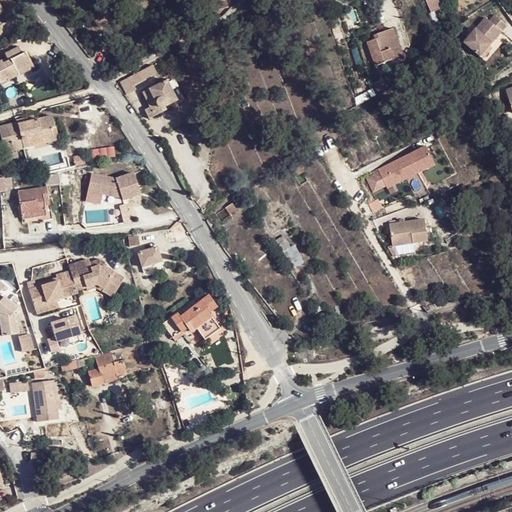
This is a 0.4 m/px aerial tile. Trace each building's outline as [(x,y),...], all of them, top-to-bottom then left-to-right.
[(209,0),(212,9),(226,6),(224,0),(209,0)] [(437,0),(423,0),(429,12),(441,7),(437,0)] [(482,18),(462,43),(478,57),(487,47),(508,22),(499,9),(487,22),(482,18)] [(263,11),(253,15),(258,29),(268,25),(263,11)] [(375,39),(367,42),(375,66),(395,59),(391,49),(399,46),(393,28),(377,34),(379,38),(375,39)] [(403,57),(399,46),(391,49),(395,59),(403,57)] [(2,60),(0,60),(0,79),(6,76),(8,80),(17,76),(15,72),(32,63),(25,51),(21,54),(17,47),(4,53),(8,60),(3,62),(2,60)] [(490,49),(487,47),(478,57),(481,60),(490,49)] [(34,67),(32,63),(15,72),(17,76),(34,67)] [(151,66),(115,85),(123,96),(132,91),(130,87),(155,73),(151,66)] [(148,119),(160,114),(158,110),(162,108),(164,112),(184,102),(172,77),(141,92),(148,108),(143,110),(148,119)] [(511,86),(502,90),(511,114),(511,113),(511,86)] [(15,119),(15,122),(21,145),(23,150),(42,144),(42,139),(51,137),(48,126),(54,125),(51,114),(27,121),(25,117),(15,119)] [(21,145),(15,122),(0,125),(0,135),(4,149),(21,145)] [(42,139),(42,144),(58,139),(54,125),(48,126),(51,137),(42,139)] [(23,150),(21,145),(4,149),(6,155),(23,150)] [(91,149),(92,160),(114,158),(114,147),(91,149)] [(425,147),(377,169),(386,189),(434,167),(425,147)] [(302,172),(295,162),(288,168),(295,177),(302,172)] [(93,172),(90,186),(95,185),(102,193),(112,194),(123,191),(125,197),(126,201),(144,195),(137,173),(123,179),(93,172)] [(60,183),(59,174),(43,176),(44,185),(60,183)] [(13,175),(2,177),(3,189),(15,188),(13,175)] [(265,183),(261,186),(267,195),(278,189),(274,182),(267,186),(265,183)] [(47,187),(20,191),(22,215),(36,214),(36,217),(45,216),(43,199),(48,198),(47,187)] [(267,212),(262,215),(272,235),(293,225),(288,215),(287,216),(277,198),(264,205),(267,212)] [(231,204),(225,209),(228,215),(235,210),(231,204)] [(425,220),(400,223),(407,234),(412,243),(413,244),(427,242),(425,220)] [(407,234),(400,223),(389,225),(392,246),(412,243),(407,234)] [(284,236),(276,242),(284,253),(292,248),(284,236)] [(413,244),(412,243),(392,246),(389,246),(390,257),(414,254),(413,244)] [(156,247),(137,252),(141,266),(160,261),(156,247)] [(88,261),(68,266),(72,281),(92,275),(90,269),(98,267),(98,272),(99,270),(101,266),(99,261),(89,264),(88,261)] [(92,275),(72,281),(76,293),(86,290),(95,287),(101,289),(100,291),(111,297),(122,277),(99,270),(98,272),(98,267),(90,269),(92,275)] [(33,285),(34,288),(57,282),(61,299),(76,295),(76,293),(72,281),(69,272),(56,276),(56,279),(33,285)] [(0,330),(1,335),(18,333),(16,322),(13,323),(11,314),(17,308),(4,296),(3,298),(0,294),(0,292),(5,287),(0,282),(0,330)] [(55,301),(61,299),(57,282),(34,288),(27,291),(33,311),(56,304),(55,301)] [(169,318),(170,320),(173,323),(165,329),(169,334),(176,328),(180,333),(186,329),(189,333),(196,329),(197,331),(213,319),(207,312),(215,306),(207,295),(184,312),(185,313),(178,318),(175,314),(169,318)] [(56,304),(33,311),(35,316),(57,310),(56,304)] [(367,306),(355,310),(359,320),(371,317),(367,306)] [(213,319),(197,331),(201,336),(217,324),(213,319)] [(170,320),(163,326),(165,329),(173,323),(170,320)] [(217,324),(201,336),(205,340),(220,329),(217,324)] [(173,339),(180,333),(176,328),(169,334),(173,339)] [(27,335),(18,337),(22,353),(31,351),(27,335)] [(91,388),(103,384),(101,377),(113,374),(114,377),(125,374),(122,362),(116,364),(115,360),(112,361),(110,353),(94,357),(97,368),(87,371),(91,388)] [(184,356),(169,356),(169,365),(184,365),(184,356)] [(72,361),(59,365),(61,372),(85,365),(83,358),(72,361)] [(115,381),(114,377),(113,374),(101,377),(103,384),(115,381)] [(50,380),(28,383),(34,422),(56,420),(50,380)] [(10,393),(29,391),(28,381),(9,382),(10,393)]
